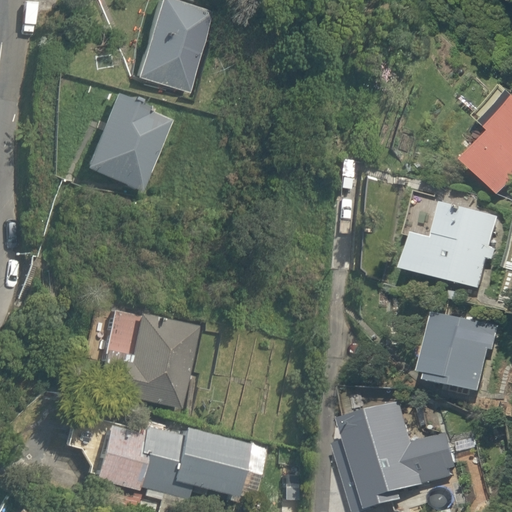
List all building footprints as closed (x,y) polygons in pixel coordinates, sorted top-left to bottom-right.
[(138,85),(185,97),(209,12),(165,0),(145,0),(126,71),(141,75),(138,85)] [(511,95),(459,160),(508,201),(511,195),(511,95)] [(139,195),(171,127),(104,96),(72,164),(139,195)] [(497,213),(437,198),(426,238),(406,233),(397,270),(477,290),(497,213)] [(195,325),(127,310),(118,355),(101,351),(93,388),(178,406),(195,325)] [(493,353),(498,328),(428,315),(415,380),(478,392),(486,351),(493,353)] [(453,477),(439,435),(415,443),(399,397),(330,421),(357,499),(420,476),(424,487),(453,477)] [(243,442),(130,413),(126,430),(92,421),(76,482),(179,509),(185,485),(228,496),(234,476),(247,480),(251,466),(237,463),(243,442)]
